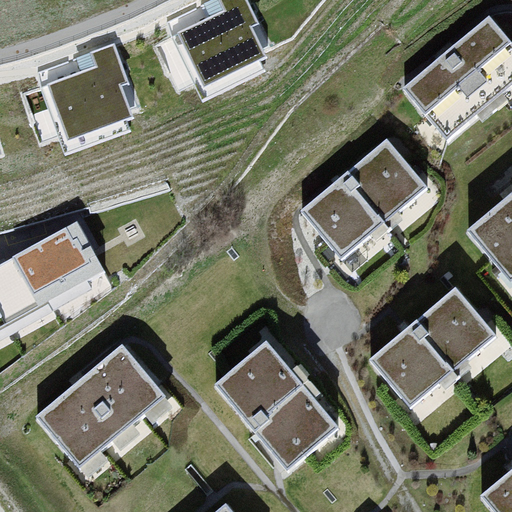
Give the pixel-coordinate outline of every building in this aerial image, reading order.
[(220,0),(226,12),(180,34),(205,85),(267,56),(251,24),(258,21),(248,0),(220,0)] [(511,54),(489,26),(401,98),(445,148),(511,87),(511,54)] [(97,66),(49,84),(69,138),(131,114),(119,84),(128,81),(114,43),(92,52),(97,66)] [(385,151),(301,219),(339,264),(422,195),(385,151)] [(511,203),(467,240),(509,287),(511,284),(511,203)] [(78,223),(0,265),(0,328),(104,271),(78,223)] [(455,296),(368,366),(407,412),(491,344),(455,296)] [(265,342),(208,388),(282,483),(338,435),(314,406),(323,401),(295,367),(286,370),(265,342)] [(29,426),(82,487),(171,415),(119,354),(29,426)] [(511,511),(511,475),(479,502),(487,511),(511,511)]
